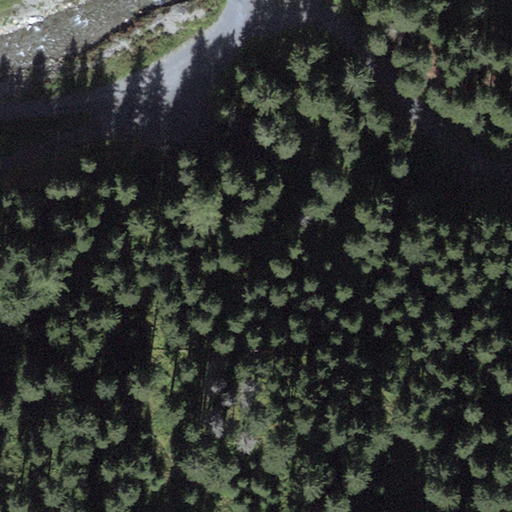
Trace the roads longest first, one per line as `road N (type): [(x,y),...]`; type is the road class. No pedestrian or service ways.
road 1 (track): [(511,178),(469,162),(334,20),(248,23),(152,72),(129,94)]
road 2 (track): [(129,94),(125,113),(0,169)]
road 3 (track): [(129,94),(0,110)]
